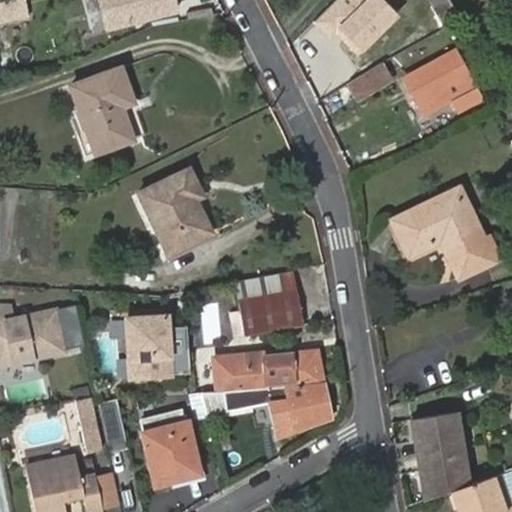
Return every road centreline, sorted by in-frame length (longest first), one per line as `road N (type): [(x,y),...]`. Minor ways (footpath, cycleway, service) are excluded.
road 1 (residential): [(370,428),(328,183),(240,0)]
road 2 (residential): [(239,511),(370,428)]
